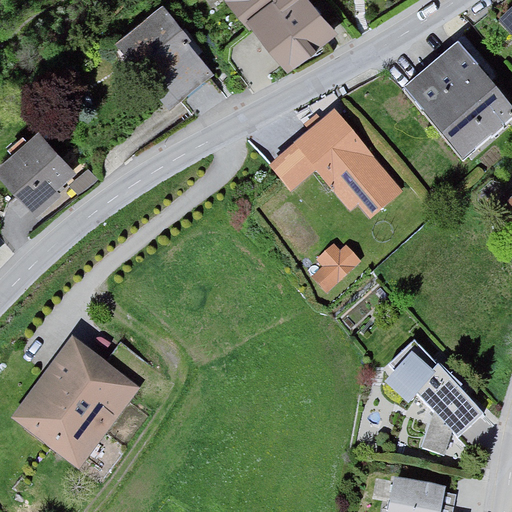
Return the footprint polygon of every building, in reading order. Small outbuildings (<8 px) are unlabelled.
[(238,0),(264,34),(310,0),(238,0)] [(342,35),(315,0),(310,0),(264,34),(292,72),(342,35)] [(222,78),(173,14),(126,48),(175,113),(222,78)] [(511,105),(465,50),(412,95),(468,161),(511,124),(511,105)] [(406,196),(338,118),(278,171),(294,190),(313,173),(352,218),(361,210),(373,225),(406,196)] [(88,182),(49,136),(6,172),(45,219),(88,182)] [(291,206),(277,217),(301,246),(314,234),(291,206)] [(311,274),(330,295),(364,264),(344,243),(311,274)] [(147,388),(77,339),(15,428),(84,477),(147,388)] [(488,416),(446,375),(421,361),(396,388),(416,409),(422,402),(437,415),(428,455),(450,460),(458,433),(464,439),(488,416)] [(447,511),(451,492),(401,483),(395,511),(447,511)]
